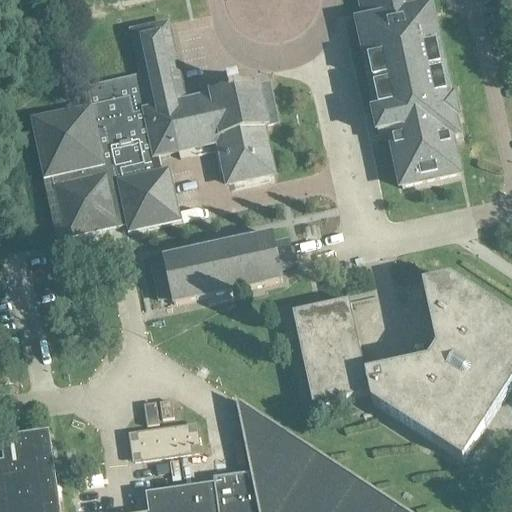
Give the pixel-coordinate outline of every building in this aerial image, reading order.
[(424,11),(423,6),(421,0),(360,0),(366,24),(359,25),(378,115),(374,116),(374,118),(379,138),(390,135),(402,190),(460,178),(452,141),(459,139),(455,121),(460,120),(455,99),(451,100),(431,9),(424,11)] [(245,189),(260,186),(258,180),(273,177),(263,131),(267,130),(267,127),(278,125),(269,85),(258,88),(258,85),(241,89),(240,85),(229,88),(229,91),(213,95),(214,99),(185,105),(168,26),(132,34),(141,77),(87,88),(91,106),(31,121),(44,183),(52,181),(65,242),(127,229),(128,237),(182,225),(170,171),(162,173),(160,163),(159,158),(179,153),(181,161),(198,158),(196,150),(220,144),(229,187),(244,183),(245,189)] [(206,300),(239,293),(283,284),(280,271),(294,269),(289,247),(276,250),(273,238),(165,262),(166,268),(153,271),(160,303),(172,301),(174,307),(206,300)] [(511,389),(511,320),(452,282),(423,288),(436,345),(426,347),(421,355),(423,365),(366,377),(351,304),(293,316),(313,408),(370,396),(372,406),(464,464),(511,389)] [(0,387),(14,385),(11,363),(0,364),(0,387)] [(175,421),(172,404),(160,406),(163,422),(175,421)] [(145,408),(148,429),(159,428),(156,406),(145,408)] [(243,431),(242,431),(251,476),(214,481),(215,488),(147,497),(148,511),(60,511),(50,438),(2,445),(5,469),(0,469),(0,511),(403,511),(256,415),(255,417),(258,419),(251,430),(244,432),(243,431)] [(131,438),(135,464),(200,455),(196,429),(131,438)] [(147,511),(146,500),(140,501),(136,501),(137,511),(147,511)]
